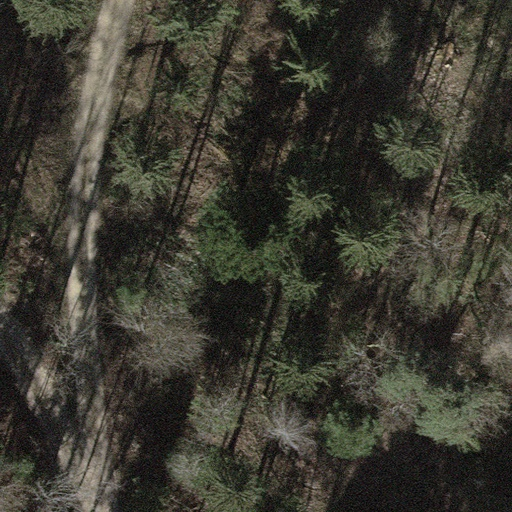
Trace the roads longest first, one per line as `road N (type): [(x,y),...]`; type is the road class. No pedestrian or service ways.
road 1 (track): [(53,410),(116,0)]
road 2 (track): [(102,511),(0,319)]
